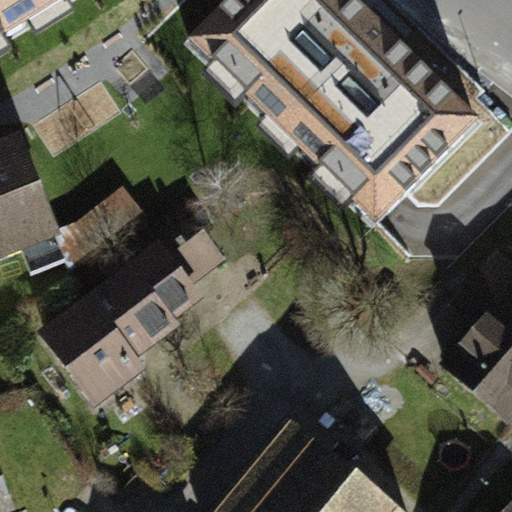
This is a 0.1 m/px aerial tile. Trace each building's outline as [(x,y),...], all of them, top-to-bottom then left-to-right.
[(0,0),(0,40),(64,0),(0,0)] [(359,0),(228,0),(190,38),(376,222),(480,119),(359,0)] [(13,149),(0,153),(0,273),(52,255),(13,149)] [(154,260),(39,346),(98,424),(186,358),(173,341),(204,317),(192,308),(228,281),(178,216),(141,244),(154,260)] [(511,422),(511,275),(496,261),(413,352),(503,433),(511,422)] [(373,511),(294,450),(245,511),(373,511)]
